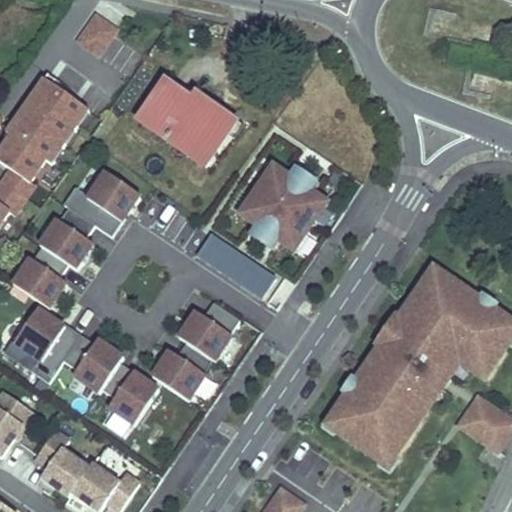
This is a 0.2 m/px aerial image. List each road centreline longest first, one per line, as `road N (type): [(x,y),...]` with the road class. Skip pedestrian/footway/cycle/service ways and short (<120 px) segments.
road 1 (residential): [(200,275),(159,248),(128,255),(105,290),(110,309),(133,324),(152,319),(179,278)]
road 2 (residential): [(203,511),(313,348)]
road 3 (residential): [(313,348),(410,199)]
road 4 (residential): [(313,348),(200,275)]
